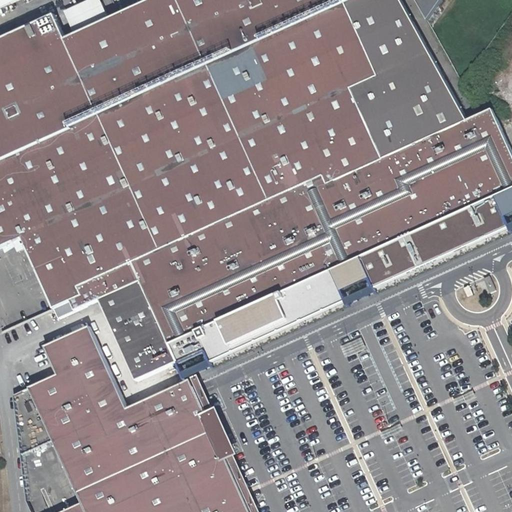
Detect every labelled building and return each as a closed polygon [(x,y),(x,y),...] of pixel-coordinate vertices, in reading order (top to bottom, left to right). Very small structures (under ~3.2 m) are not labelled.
[(0,0),(0,9),(23,0),(0,0)] [(511,157),(490,113),(464,125),(392,0),(156,0),(103,24),(69,40),(60,44),(48,18),(26,28),(24,24),(18,26),(20,31),(14,33),(13,29),(7,31),(9,36),(2,39),(0,39),(0,247),(17,240),(53,310),(71,302),(74,313),(99,302),(139,286),(143,285),(170,347),(332,274),(494,201),(511,192),(511,157)] [(100,0),(90,0),(64,12),(74,34),(109,19),(100,0)] [(410,0),(424,23),(439,0),(410,0)] [(170,347),(175,359),(204,345),(212,362),(344,302),(336,285),(352,278),(367,271),(374,288),(507,228),(494,201),(332,274),(170,347)] [(490,277),(484,279),(491,294),(497,291),(490,277)] [(139,286),(99,302),(136,382),(175,365),(139,286)] [(94,328),(45,351),(58,380),(30,392),(83,505),(86,511),(250,511),(191,385),(134,412),(94,328)]
